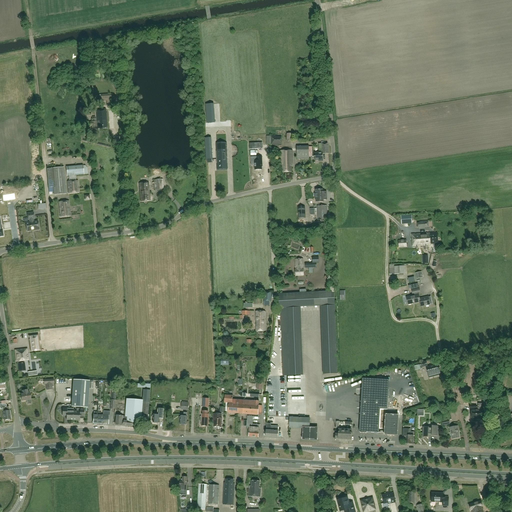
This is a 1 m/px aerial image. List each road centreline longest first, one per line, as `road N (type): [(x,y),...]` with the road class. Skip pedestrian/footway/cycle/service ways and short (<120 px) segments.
road 1 (unclassified): [(0,251),(150,229),(213,200),(333,173),(317,0)]
road 2 (track): [(467,453),(436,325),(393,317),(386,214)]
road 3 (unclassified): [(268,446),(16,421)]
road 4 (primary): [(268,446),(117,441),(19,449)]
road 5 (unclassified): [(51,463),(299,461)]
road 6 (primary): [(51,463),(299,461)]
road 7 (primary): [(343,464),(511,473)]
road 8 (unclassified): [(343,464),(508,477)]
road 9 (primary): [(511,460),(350,450)]
road 10 (unclassified): [(511,455),(350,450)]
road 11 (unclassified): [(16,421),(0,298)]
